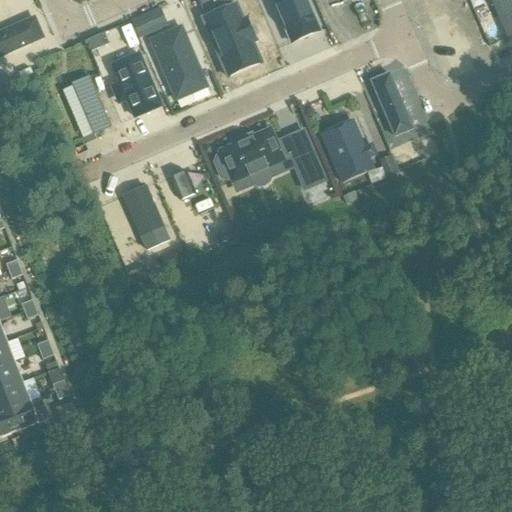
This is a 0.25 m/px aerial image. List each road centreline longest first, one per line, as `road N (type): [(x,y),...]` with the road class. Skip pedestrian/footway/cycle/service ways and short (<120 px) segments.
road 1 (residential): [(83,176),(404,37)]
road 2 (residential): [(404,37),(436,100),(511,76)]
